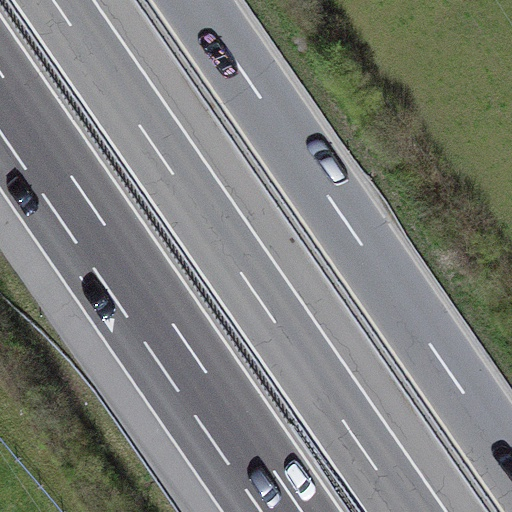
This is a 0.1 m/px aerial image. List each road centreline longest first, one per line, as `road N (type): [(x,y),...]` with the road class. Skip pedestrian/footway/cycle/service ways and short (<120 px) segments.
road 1 (motorway): [(406,511),(53,0)]
road 2 (motorway): [(511,492),(172,0)]
road 3 (motorway): [(0,102),(281,511)]
